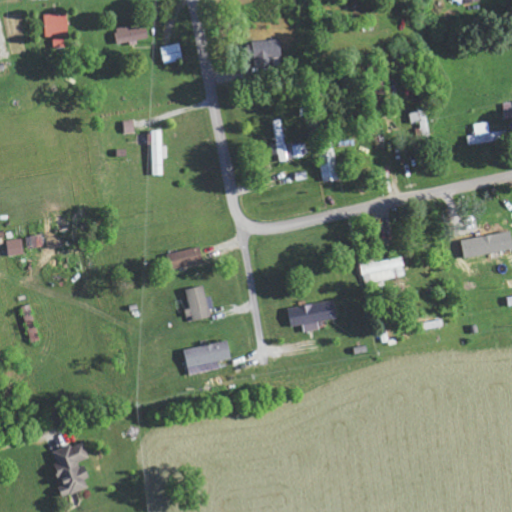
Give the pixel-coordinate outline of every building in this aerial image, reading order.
[(70,36),(69,13),(45,14),(46,37),(70,36)] [(150,38),(148,25),(117,30),(119,43),(150,38)] [(254,40),(255,67),(274,66),(274,56),(283,56),(282,39),(254,40)] [(166,64),(185,59),(181,42),(162,48),(166,64)] [(409,111),(412,125),(421,123),(423,134),(432,132),(426,107),(409,111)] [(275,120),(280,162),(289,161),(284,119),(275,120)] [(136,133),(135,121),(126,121),(127,133),(136,133)] [(510,139),(508,130),(492,133),(490,121),(474,124),(476,135),(468,136),(469,146),(510,139)] [(169,158),(168,146),(164,146),(164,130),(152,130),(153,176),(165,175),(164,158),(169,158)] [(296,157),(308,155),(306,144),(294,146),(296,157)] [(339,181),(337,149),(324,150),(325,181),(339,181)] [(455,242),(458,252),(501,243),(499,232),(455,242)] [(206,262),(202,246),(174,253),(178,269),(206,262)] [(407,276),(403,254),(361,263),(365,284),(407,276)] [(188,322),(212,317),(205,286),(188,289),(192,308),(186,309),(188,322)] [(306,331),(321,329),(320,321),(339,318),(336,300),(290,308),(293,326),(305,324),(306,331)] [(24,307),(33,342),(42,340),(33,305),(24,307)] [(234,358),(230,340),(186,350),(190,368),(234,358)] [(64,498),(91,488),(87,479),(92,478),(86,462),(92,460),(85,441),(53,453),(65,483),(60,486),(64,498)]
